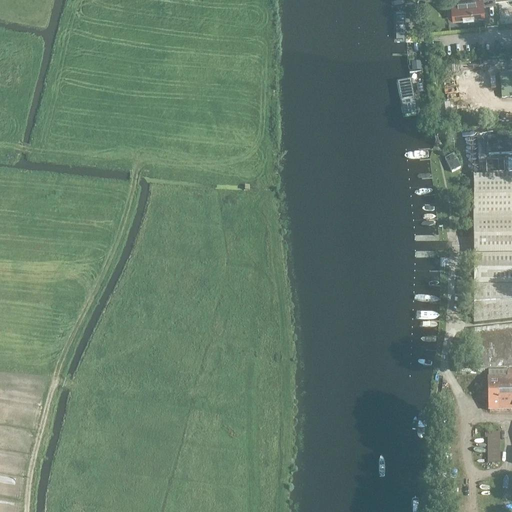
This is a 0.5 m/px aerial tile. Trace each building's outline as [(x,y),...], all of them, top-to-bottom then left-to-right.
[(451,0),(453,20),(484,17),(482,4),(495,3),(494,0),(451,0)] [(406,13),(398,13),(398,40),(406,40),(406,13)] [(419,62),(410,63),(411,72),(420,71),(419,62)] [(511,72),(499,74),(502,98),(511,97),(511,72)] [(411,85),(399,87),(404,118),(416,116),(411,85)] [(449,105),(437,106),(439,117),(450,116),(449,105)] [(488,139),(489,155),(511,154),(511,138),(507,138),(507,134),(497,134),(497,139),(488,139)] [(454,155),(444,160),(451,173),(460,168),(454,155)] [(504,161),(486,161),(487,173),(504,172),(504,161)] [(511,218),(511,174),(473,176),(473,219),(511,218)] [(511,218),(473,219),(474,256),(511,255),(511,218)] [(511,255),(474,256),(474,286),(511,285),(511,255)] [(511,285),(474,286),(474,324),(511,320),(511,285)] [(511,326),(474,331),(475,368),(511,367),(511,326)] [(456,340),(452,346),(461,351),(464,344),(456,340)] [(454,356),(450,362),(459,367),(462,361),(454,356)] [(488,370),(488,378),(489,412),(511,411),(511,371),(507,372),(507,370),(488,370)] [(500,434),(485,434),(485,439),(487,439),(487,464),(500,464),(500,434)]
